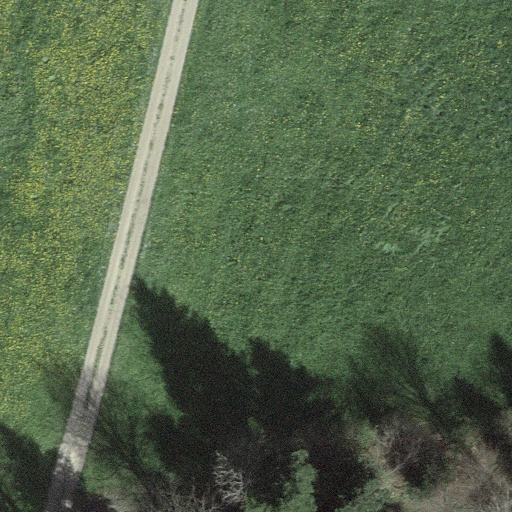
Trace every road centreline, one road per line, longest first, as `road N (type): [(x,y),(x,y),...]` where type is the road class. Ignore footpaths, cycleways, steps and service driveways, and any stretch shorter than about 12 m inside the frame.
road 1 (track): [(189,0),(60,511)]
road 2 (track): [(118,511),(130,504),(272,495),(320,511)]
